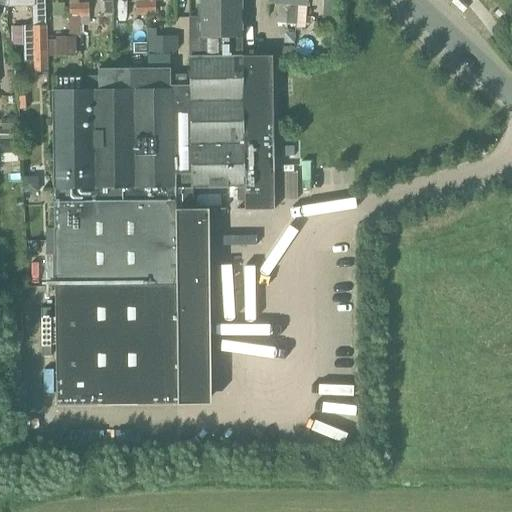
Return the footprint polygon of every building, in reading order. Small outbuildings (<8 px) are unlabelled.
[(199,0),(200,19),(243,18),(242,0),(199,0)] [(280,4),(279,25),(287,26),(288,0),(269,0),(269,4),(280,4)] [(294,26),(296,5),(308,6),(308,0),(288,0),(287,26),(294,26)] [(156,14),(156,1),(146,1),(147,15),(156,14)] [(146,2),(136,2),(136,16),(146,16),(146,2)] [(79,18),(79,5),(70,6),(71,37),(75,37),(80,37),(79,18)] [(79,5),(79,18),(90,18),(89,5),(79,5)] [(243,18),(200,19),(189,19),(189,58),(190,58),(190,87),(186,87),(175,87),(170,87),(170,70),(98,71),(98,77),(52,77),(52,91),(56,407),(205,406),(203,197),(175,197),(175,188),(237,188),(237,198),(244,198),(244,210),(274,210),(273,58),(243,58),(242,38),(243,38),(243,18)] [(47,51),(47,31),(47,27),(33,27),(34,73),(47,72),(47,51)] [(343,27),(331,27),(331,39),(343,39),(343,27)] [(163,57),(163,55),(172,55),(178,50),(178,36),(157,37),(156,29),(147,29),(147,36),(147,43),(148,53),(148,57),(163,57)] [(71,37),(57,38),(57,55),(75,55),(75,37),(71,37)] [(147,43),(133,43),(134,54),(148,53),(147,43)] [(186,87),(186,75),(175,75),(175,87),(186,87)] [(17,141),(0,141),(0,153),(18,153),(17,141)]
